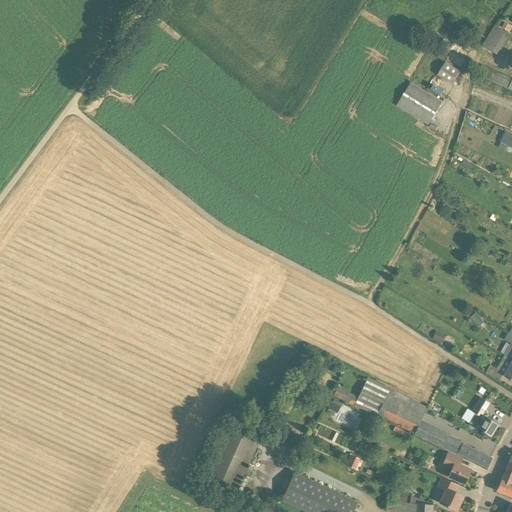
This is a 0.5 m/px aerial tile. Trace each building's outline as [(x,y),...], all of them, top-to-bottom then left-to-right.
[(511,26),(505,22),(504,24),(501,29),(508,33),(509,34),(511,28),(511,26)] [(452,52),(437,75),(452,84),(467,61),(452,52)] [(478,76),(511,91),(511,78),(483,65),(478,76)] [(443,102),(411,82),(397,106),(428,126),(443,102)] [(511,135),(505,133),(501,142),(511,147),(511,135)] [(477,313),(470,318),(475,324),(482,319),(477,313)] [(432,339),(439,342),(442,335),(435,332),(432,339)] [(504,374),(496,369),(490,366),(487,373),(500,380),(504,375),(504,374)] [(366,378),(357,397),(337,387),(333,396),(353,406),(399,428),(413,434),(413,436),(454,455),(455,453),(487,468),(492,459),(456,443),(456,440),(418,424),(426,408),(366,378)] [(274,422),(281,426),(302,387),(294,383),(274,422)] [(479,400),(472,412),(475,414),(469,424),(474,427),(490,437),(498,424),(482,415),(485,411),(484,410),(487,405),(479,400)] [(234,496),(258,444),(227,430),(203,482),(234,496)] [(458,465),(460,461),(461,458),(448,453),(442,466),(451,470),(450,474),(448,477),(465,484),(470,470),(458,465)] [(360,460),(351,455),(346,465),(355,470),(360,460)] [(368,470),(366,473),(377,478),(379,475),(368,470)] [(282,501),(306,511),(353,511),(358,502),(335,492),(295,473),(282,501)] [(458,486),(442,479),(437,489),(445,493),(440,503),(456,511),(462,496),(455,493),(458,486)] [(511,497),(511,484),(501,480),(496,491),(511,497)] [(409,485),(406,491),(415,495),(416,492),(413,487),(409,485)] [(411,496),(410,502),(405,502),(406,494),(388,492),(385,511),(390,511),(415,511),(416,498),(411,496)] [(430,511),(430,505),(424,504),(424,502),(416,498),(415,511),(430,511)]
